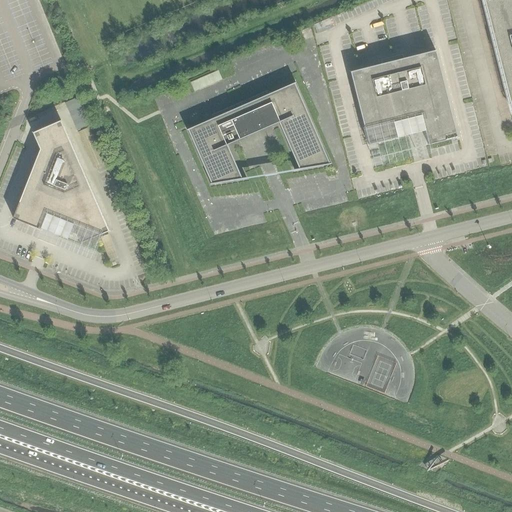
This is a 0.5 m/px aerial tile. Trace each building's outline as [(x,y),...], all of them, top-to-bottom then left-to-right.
[(511,0),(483,0),(494,42),(498,41),(501,53),(497,54),(511,111),(511,112),(511,0)] [(338,27),(336,19),(316,24),(318,32),(338,27)] [(428,145),(457,138),(435,51),(350,72),(368,145),(398,138),(394,123),(407,120),(409,126),(416,125),(414,118),(421,116),(428,145)] [(193,80),(196,89),(224,80),(222,71),(193,80)] [(214,118),(186,130),(187,131),(188,130),(211,183),(210,183),(210,184),(246,179),(246,178),(242,178),(227,145),(279,123),(299,169),(294,170),(295,171),(331,164),(330,163),(329,164),(295,84),(296,83),(295,82),(267,95),(266,92),(267,92),(267,91),(212,115),(212,116),(213,115),(214,118)] [(80,96),(67,102),(79,130),(93,124),(80,96)] [(71,224),(81,243),(109,231),(61,121),(33,133),(40,149),(13,219),(41,230),(47,215),(50,216),(50,215),(53,217),(51,223),(57,226),(60,219),(68,223),(71,224)] [(85,142),(94,138),(90,127),(81,131),(85,142)] [(91,157),(95,166),(104,163),(100,153),(91,157)] [(115,252),(107,255),(109,261),(117,258),(115,252)] [(439,454),(424,462),(428,470),(443,461),(439,454)]
